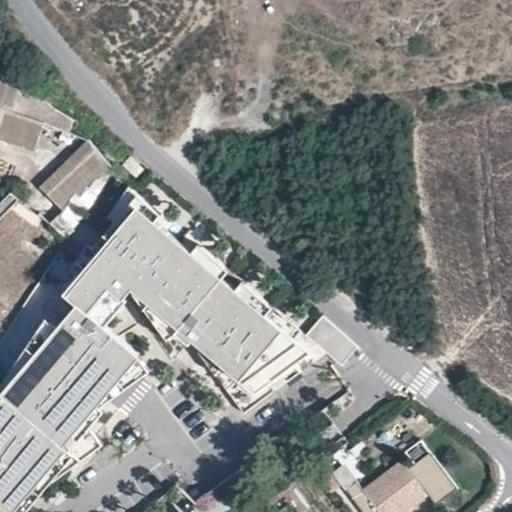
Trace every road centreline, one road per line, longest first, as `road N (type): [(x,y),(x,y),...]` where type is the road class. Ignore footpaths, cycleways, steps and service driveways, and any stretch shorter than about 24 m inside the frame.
road 1 (residential): [(511,474),(506,455),(118,128),(16,0)]
road 2 (track): [(511,286),(431,390)]
